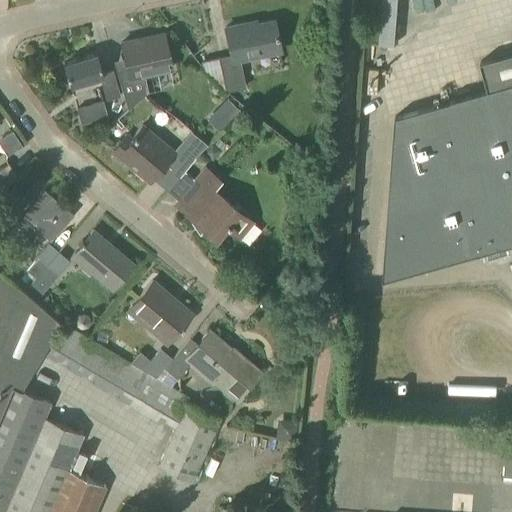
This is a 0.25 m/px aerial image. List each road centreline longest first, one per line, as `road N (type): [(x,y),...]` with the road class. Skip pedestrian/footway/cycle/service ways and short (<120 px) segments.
road 1 (residential): [(237,305),(68,158),(20,107),(0,72)]
road 2 (residential): [(0,32),(125,0)]
